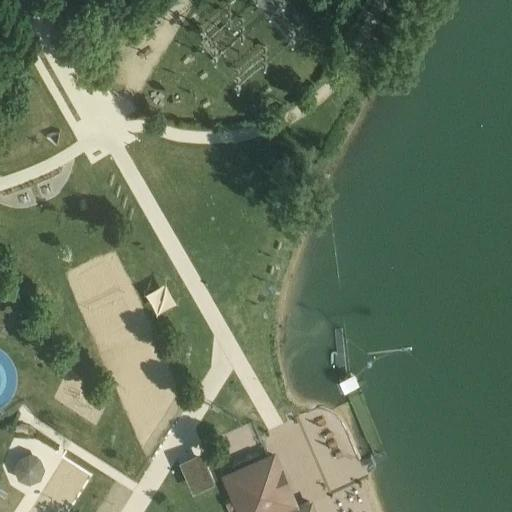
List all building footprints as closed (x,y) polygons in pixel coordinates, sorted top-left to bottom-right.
[(140,16),(116,29),(124,44),(148,30),(140,16)] [(0,342),(9,345),(25,299),(9,293),(0,291),(0,342)] [(219,478),(205,445),(181,457),(194,489),(219,478)] [(39,457),(31,454),(22,457),(19,466),(22,474),(31,477),(39,474),(43,465),(39,457)] [(271,456),(228,475),(243,511),(316,511),(312,504),(296,511),(281,478),(285,476),(275,454),(271,456)]
